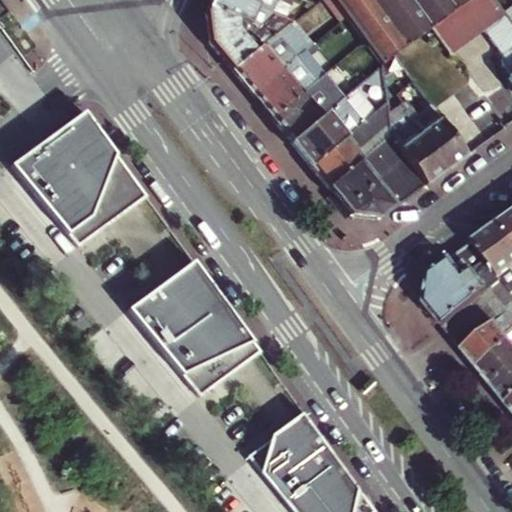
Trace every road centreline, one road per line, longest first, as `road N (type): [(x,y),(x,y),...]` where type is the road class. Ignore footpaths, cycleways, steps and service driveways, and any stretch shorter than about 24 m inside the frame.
road 1 (primary): [(97,70),(417,511)]
road 2 (primary): [(338,297),(144,30)]
road 3 (primary): [(497,511),(338,297)]
road 4 (residential): [(511,164),(338,297)]
